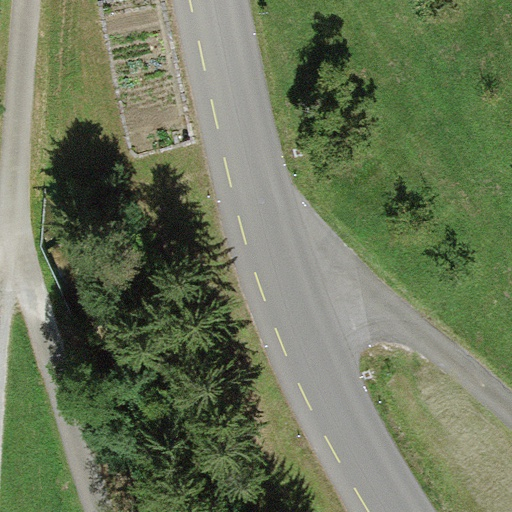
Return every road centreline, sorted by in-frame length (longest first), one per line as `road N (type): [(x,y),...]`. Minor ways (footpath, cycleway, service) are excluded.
road 1 (tertiary): [(218,0),(301,329),(402,511)]
road 2 (track): [(27,0),(5,265),(40,338),(93,511)]
road 3 (track): [(286,287),(351,303),(511,419)]
